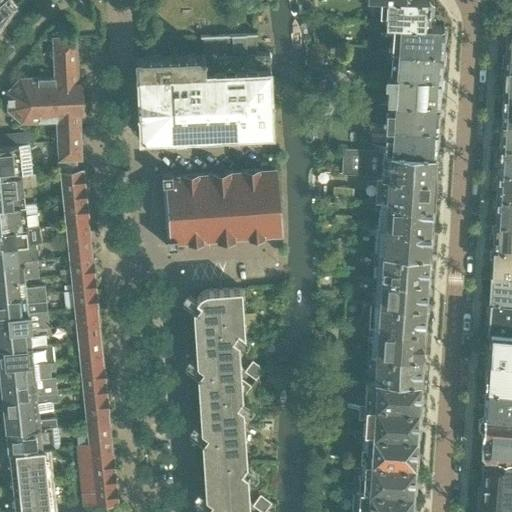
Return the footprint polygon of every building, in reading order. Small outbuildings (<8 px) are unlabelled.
[(0,0),(0,26),(15,5),(11,0),(0,0)] [(386,0),(385,22),(393,23),(427,25),(428,16),(427,15),(432,12),(433,4),(432,4),(428,0),(386,0)] [(393,23),(391,48),(441,51),(442,36),(443,36),(443,26),(427,25),(393,23)] [(208,56),(212,133),(216,133),(219,133),(220,143),(228,143),(227,132),(270,130),(270,131),(272,131),(272,128),(271,106),(270,90),(269,68),(269,65),(268,54),(269,54),(269,52),(266,52),(257,53),(256,35),(256,33),(208,36),(208,56)] [(54,68),(77,66),(75,37),(53,38),(54,68)] [(312,44),(312,51),(328,52),(328,44),(312,44)] [(391,48),(390,74),(440,77),(441,62),(442,51),(441,51),(391,48)] [(195,134),(212,133),(208,56),(205,56),(205,55),(170,57),(138,58),(136,58),(136,61),(137,72),(136,72),(136,75),(137,75),(138,97),(137,97),(138,112),(139,112),(140,134),(139,134),(139,137),(142,137),(142,136),(162,135),(162,141),(177,140),(176,135),(195,134)] [(56,98),(82,97),(81,81),(77,81),(77,66),(54,68),(55,77),(56,98)] [(502,92),(502,93),(511,93),(511,67),(504,67),(504,68),(503,77),(504,78),(503,92),(502,92)] [(388,99),(395,99),(438,102),(439,87),(440,77),(390,74),(388,99)] [(7,91),(8,99),(56,98),(55,77),(20,78),(7,91)] [(501,118),(501,119),(511,119),(511,93),(502,93),(502,103),(501,118)] [(56,98),(57,120),(57,129),(79,128),(79,114),(83,113),(82,97),(56,98)] [(21,122),(57,120),(56,98),(8,99),(8,110),(21,122)] [(395,99),(393,125),(436,128),(437,113),(438,113),(438,102),(395,99)] [(500,129),(499,144),(511,144),(511,119),(501,119),(500,129)] [(393,125),(392,151),(435,154),(436,139),(437,128),(436,128),(393,125)] [(79,128),(57,129),(58,140),(56,140),(58,159),(81,158),(79,128)] [(0,174),(21,172),(21,174),(32,173),(29,143),(32,143),(31,132),(0,135),(0,174)] [(499,154),(498,169),(511,170),(511,144),(499,144),(498,154),(499,154)] [(343,172),(376,174),(433,179),(434,164),(435,154),(392,151),(344,148),(343,172)] [(166,237),(167,247),(175,246),(177,243),(177,242),(220,239),(278,234),(279,229),(275,168),(258,170),(172,176),(172,175),(169,172),(161,173),(162,183),(163,183),(167,237),(166,237)] [(496,194),(511,195),(511,170),(498,169),(498,170),(497,170),(497,180),(496,194)] [(59,173),(63,207),(85,204),(82,170),(59,173)] [(0,174),(0,206),(25,204),(21,174),(21,172),(0,174)] [(375,200),(379,200),(431,204),(432,188),(433,188),(433,179),(376,174),(375,200)] [(333,186),(333,196),(351,197),(352,188),(333,186)] [(495,206),(495,220),(511,220),(511,195),(496,194),(496,196),(495,206)] [(379,200),(378,226),(430,229),(431,213),(432,204),(431,204),(379,200)] [(0,206),(0,230),(27,228),(39,227),(36,203),(25,204),(0,206)] [(63,207),(67,240),(89,236),(85,204),(63,207)] [(350,223),(350,215),(335,214),(334,222),(350,223)] [(494,231),(493,245),(511,246),(511,220),(495,220),(494,222),(493,231),(494,231)] [(375,226),(374,250),(428,254),(429,238),(430,229),(378,226),(375,226)] [(0,246),(35,243),(40,243),(39,227),(27,228),(0,230),(0,246)] [(67,240),(70,270),(92,268),(89,236),(67,240)] [(0,246),(0,264),(37,261),(35,243),(0,246)] [(492,257),(491,272),(511,273),(511,246),(493,245),(493,247),(492,247),(492,257)] [(374,261),(373,274),(426,278),(427,278),(428,254),(374,250),(373,261),(374,261)] [(0,264),(0,280),(24,279),(39,277),(37,261),(0,264)] [(73,304),(74,315),(97,312),(92,268),(70,270),(71,284),(72,289),(73,304)] [(490,289),(490,299),(511,300),(511,273),(491,272),(491,273),(491,275),(490,289)] [(372,286),(371,300),(425,303),(426,278),(373,274),(372,274),(371,286),(372,286)] [(0,280),(0,296),(45,292),(44,285),(25,287),(24,279),(0,280)] [(189,305),(191,338),(232,335),(237,329),(244,335),(241,287),(208,289),(206,290),(204,290),(202,291),(200,292),(199,294),(195,299),(199,302),(195,309),(189,305)] [(73,304),(72,289),(63,290),(62,290),(64,305),(73,304)] [(0,296),(0,314),(47,309),(45,292),(0,296)] [(487,327),(487,328),(511,329),(511,300),(490,299),(489,299),(489,301),(489,304),(486,306),(486,314),(488,316),(488,319),(487,319),(487,327)] [(370,312),(370,325),(423,329),(424,329),(425,303),(371,300),(370,300),(369,312),(370,312)] [(0,314),(0,330),(48,326),(47,309),(0,314)] [(74,315),(78,344),(100,343),(97,312),(74,315)] [(366,350),(367,351),(421,354),(423,329),(370,325),(368,325),(367,338),(367,337),(366,350)] [(48,326),(0,330),(0,348),(46,344),(45,335),(50,334),(49,327),(48,326)] [(486,355),(511,357),(511,329),(487,328),(488,328),(486,355)] [(193,371),(196,405),(237,402),(242,395),(243,396),(251,385),(241,377),(238,340),(232,335),(191,338),(193,360),(202,367),(197,374),(193,371)] [(78,344),(81,381),(104,379),(100,343),(78,344)] [(0,348),(0,364),(53,360),(51,344),(46,345),(46,344),(0,348)] [(368,362),(367,375),(376,376),(420,379),(422,354),(421,354),(367,351),(366,362),(368,362)] [(484,383),(511,385),(511,357),(486,355),(486,356),(485,356),(485,366),(484,366),(483,383),(484,383)] [(0,364),(0,375),(1,381),(49,376),(49,368),(54,368),(53,360),(0,364)] [(244,371),(255,379),(263,368),(252,360),(244,371)] [(2,397),(54,393),(57,392),(55,375),(49,376),(1,381),(2,397)] [(364,404),(365,404),(418,407),(419,397),(418,397),(420,380),(420,379),(376,376),(367,375),(366,390),(365,390),(364,404)] [(318,390),(334,387),(334,378),(318,377),(318,390)] [(84,408),(85,411),(107,408),(104,379),(81,381),(82,390),(84,408)] [(484,384),(483,412),(511,413),(511,385),(484,383),(484,384)] [(84,408),(82,390),(73,391),(75,409),(84,408)] [(2,397),(4,413),(38,410),(51,408),(50,401),(55,401),(54,393),(2,397)] [(198,437),(200,472),(241,468),(246,461),(243,406),(237,402),(196,405),(197,427),(206,433),(201,440),(198,437)] [(363,433),(416,436),(417,425),(418,407),(418,408),(418,407),(365,404),(364,417),(363,417),(362,433),(363,433)] [(87,436),(87,439),(110,436),(108,418),(107,408),(85,411),(87,436)] [(4,413),(6,430),(54,425),(54,418),(39,420),(38,410),(4,413)] [(511,413),(483,412),(482,415),(481,415),(482,416),(479,419),(478,419),(478,427),(481,429),(481,430),(481,433),(482,433),(482,440),(481,450),(481,451),(485,456),(485,455),(498,456),(498,457),(509,457),(509,456),(511,456),(511,413)] [(6,430),(8,452),(50,448),(59,447),(57,427),(55,427),(54,425),(6,430)] [(352,460),(361,461),(415,464),(415,453),(416,436),(363,433),(362,447),(361,447),(361,456),(352,456),(352,460)] [(77,445),(80,473),(113,469),(110,436),(87,439),(88,444),(78,445),(77,445)] [(78,445),(88,444),(87,439),(87,436),(81,437),(77,440),(78,445)] [(8,452),(11,481),(53,476),(50,448),(8,452)] [(481,483),(511,484),(511,461),(489,460),(489,466),(482,465),(481,483)] [(358,489),(359,489),(368,489),(413,492),(413,481),(414,464),(415,464),(361,461),(360,475),(359,475),(358,489)] [(202,504),(202,511),(252,511),(249,510),(247,473),(241,468),(200,472),(202,493),(211,500),(206,507),(202,504)] [(80,473),(82,493),(93,492),(94,503),(116,501),(113,469),(80,473)] [(14,511),(56,511),(53,476),(11,481),(14,511)] [(511,484),(481,483),(480,485),(477,487),(476,494),(480,496),(479,503),(489,504),(490,501),(501,502),(501,507),(511,507),(511,484)] [(358,503),(357,511),(411,511),(411,510),(412,492),(413,492),(368,489),(359,489),(358,504),(358,503)] [(93,492),(82,493),(83,504),(94,503),(93,492)] [(259,494),(252,504),(262,511),(263,511),(271,502),(259,494)] [(511,511),(511,507),(501,507),(501,502),(490,501),(489,504),(479,503),(479,510),(475,511),(511,511)]
